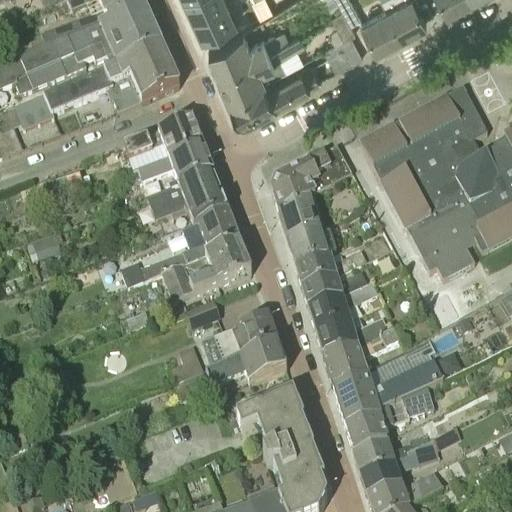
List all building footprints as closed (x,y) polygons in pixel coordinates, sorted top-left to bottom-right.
[(37,0),(44,15),(67,6),(66,6),(81,0),(37,0)] [(110,26),(109,22),(141,9),(137,0),(81,0),(66,6),(67,6),(72,18),(92,9),(90,6),(97,3),(103,16),(40,40),(44,50),(83,34),(110,26)] [(226,3),(224,0),(184,0),(193,18),(226,3)] [(334,0),(342,12),(349,26),(359,20),(348,0),(334,0)] [(381,0),(384,6),(386,11),(401,38),(426,25),(419,11),(421,10),(415,0),(381,0)] [(436,0),(437,1),(440,0),(447,13),(471,0),(436,0)] [(193,18),(202,39),(236,24),(226,3),(193,18)] [(376,51),(401,38),(386,11),(384,6),(370,14),(372,17),(359,25),(367,39),(369,38),(376,51)] [(117,72),(161,54),(141,9),(109,22),(110,26),(83,34),(44,50),(44,51),(0,67),(0,94),(14,89),(19,100),(86,73),(84,68),(93,64),(95,69),(107,64),(111,72),(112,74),(117,72)] [(343,40),(351,37),(354,35),(349,26),(342,12),(331,18),(343,40)] [(208,50),(208,52),(218,76),(279,47),(289,41),(285,32),(250,45),(244,31),(208,50)] [(229,101),(267,81),(263,72),(275,67),(274,64),(288,56),(295,68),(309,60),(299,37),(290,41),(289,41),(279,47),(218,76),(229,101)] [(343,40),(324,51),(336,73),(362,59),(351,37),(343,40)] [(44,51),(44,50),(40,40),(36,41),(38,45),(30,48),(30,46),(4,56),(7,65),(44,51)] [(110,107),(112,106),(118,120),(179,93),(161,54),(117,72),(112,74),(111,72),(43,100),(0,117),(0,153),(4,163),(22,156),(15,135),(22,132),(23,136),(54,123),(53,119),(106,97),(110,107)] [(315,61),(319,75),(332,72),(328,58),(315,61)] [(267,81),(229,101),(237,118),(246,121),(320,81),(312,66),(270,89),(267,81)] [(476,249),(481,259),(511,242),(511,128),(508,131),(511,137),(503,142),(501,148),(480,159),(473,146),(487,139),(462,93),(359,148),(380,187),(379,188),(404,236),(406,235),(429,278),(436,275),(443,286),(474,269),(466,255),(476,249)] [(169,165),(202,154),(192,125),(124,150),(134,178),(169,165)] [(339,186),(351,179),(336,152),(324,158),(339,186)] [(176,186),(169,189),(170,194),(170,195),(213,180),(202,154),(169,165),(134,178),(118,183),(122,196),(173,178),(176,186)] [(316,198),(339,186),(324,158),(300,171),(315,200),(317,200),(316,198)] [(278,220),(315,200),(300,171),(275,184),(271,195),(278,220)] [(79,179),(52,188),(57,205),(84,195),(79,179)] [(188,219),(192,230),(227,217),(213,180),(170,195),(170,194),(146,203),(155,226),(171,220),(173,225),(188,219)] [(287,247),(320,237),(310,204),(317,200),(315,200),(278,220),(287,247)] [(206,262),(239,249),(227,217),(192,230),(193,231),(196,230),(205,249),(140,274),(137,268),(119,275),(126,294),(134,291),(154,283),(161,280),(161,279),(183,271),(206,262)] [(295,275),(331,264),(331,263),(328,263),(320,237),(287,247),(295,275)] [(57,243),(34,250),(38,265),(61,258),(57,243)] [(161,279),(161,280),(173,310),(251,280),(239,249),(206,262),(183,271),(161,279)] [(295,275),(301,294),(336,283),(354,274),(367,267),(361,256),(333,270),(331,264),(295,275)] [(301,294),(307,314),(346,302),(371,288),(370,286),(367,288),(361,277),(339,289),(337,283),(354,274),(336,283),(301,294)] [(315,339),(351,328),(347,316),(377,300),(371,288),(346,302),(307,314),(315,339)] [(190,335),(220,324),(214,307),(185,318),(190,335)] [(223,370),(242,362),(277,348),(267,322),(213,343),(223,370)] [(315,339),(323,363),(359,352),(394,334),(393,333),(388,335),(383,322),(354,337),(351,328),(315,339)] [(332,395),(369,383),(367,378),(365,374),(372,371),(367,362),(399,345),(394,334),(359,352),(323,363),(332,395)] [(332,395),(345,436),(381,422),(380,418),(428,395),(428,394),(443,386),(433,368),(429,359),(434,356),(429,344),(367,378),(369,383),(332,395)] [(245,383),(248,391),(286,375),(277,348),(242,362),(223,370),(204,377),(176,390),(174,391),(180,407),(212,395),(213,397),(245,383)] [(170,375),(176,390),(204,377),(193,352),(178,358),(182,370),(170,375)] [(352,457),(388,446),(385,436),(408,428),(407,422),(433,415),(428,395),(380,418),(381,422),(345,436),(352,457)] [(278,502),(281,511),(322,511),(327,503),(321,488),(324,487),(319,474),(313,457),(314,457),(309,443),(308,444),(302,427),(304,427),(299,413),(298,413),(293,400),(236,422),(241,437),(257,431),(267,459),(263,462),(267,474),(273,473),(279,488),(273,490),(278,502)] [(359,480),(366,502),(402,489),(398,479),(439,466),(436,451),(458,444),(454,434),(428,447),(429,448),(422,452),(410,458),(411,462),(359,480)] [(29,451),(22,436),(11,441),(17,456),(29,451)] [(352,457),(352,458),(359,480),(411,462),(410,458),(422,452),(429,448),(428,447),(426,440),(408,445),(409,451),(392,457),(388,446),(352,457)] [(370,511),(408,511),(410,511),(442,494),(433,477),(403,493),(402,489),(366,502),(370,511)] [(251,510),(252,511),(251,511),(281,511),(278,502),(273,490),(246,500),(250,510),(251,510)] [(23,510),(24,511),(45,511),(41,502),(23,510)]
